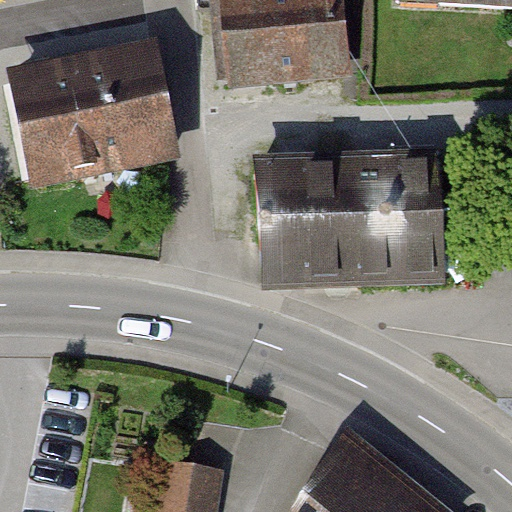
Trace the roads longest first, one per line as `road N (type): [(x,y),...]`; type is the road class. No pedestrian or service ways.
road 1 (tertiary): [(189,323),(278,347),(370,389),(511,486)]
road 2 (residential): [(194,0),(189,323)]
road 3 (tertiary): [(0,303),(189,323)]
